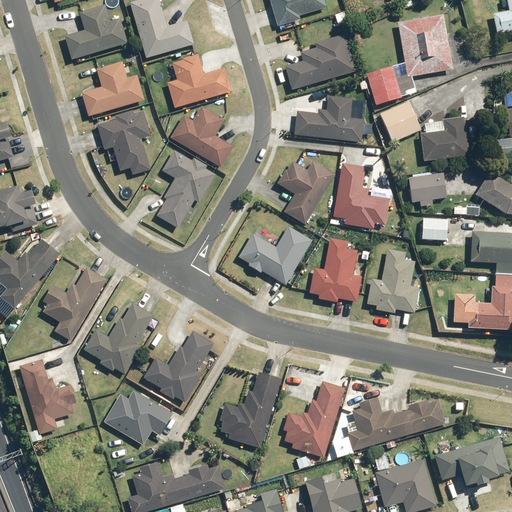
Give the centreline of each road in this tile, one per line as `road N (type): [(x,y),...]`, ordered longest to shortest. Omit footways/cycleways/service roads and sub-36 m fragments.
road 1 (residential): [(511,377),(276,330),(181,281)]
road 2 (residential): [(181,281),(127,249),(82,204),(14,0)]
road 3 (residential): [(232,0),(259,94),(260,145),(181,281)]
